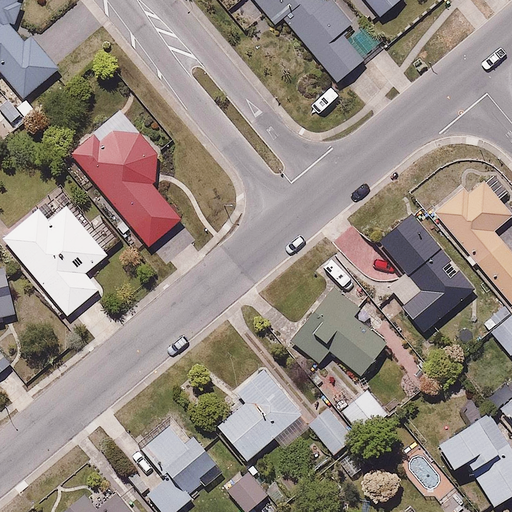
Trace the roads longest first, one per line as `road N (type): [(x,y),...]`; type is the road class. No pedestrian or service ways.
road 1 (residential): [(290,220),(0,468)]
road 2 (residential): [(290,220),(178,80),(132,0)]
road 3 (residential): [(145,0),(207,51),(326,191)]
road 4 (residential): [(468,73),(326,191)]
